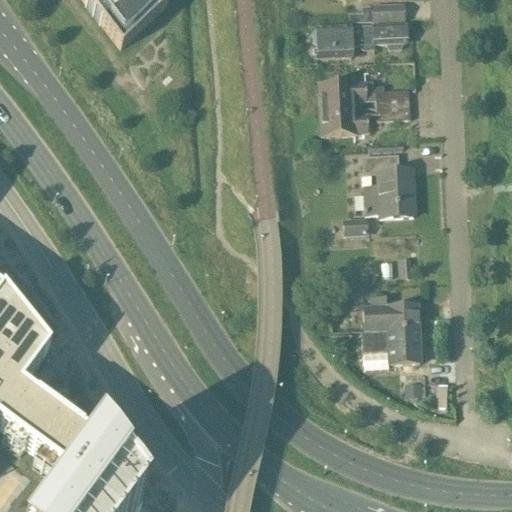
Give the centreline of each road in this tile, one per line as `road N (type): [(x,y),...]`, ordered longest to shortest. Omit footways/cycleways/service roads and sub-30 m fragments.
road 1 (primary): [(511,493),(474,495),(378,477),(275,417),(221,356),(72,119),(0,31)]
road 2 (primary): [(0,108),(192,394),(289,488),(333,511)]
road 3 (residential): [(469,446),(446,0)]
